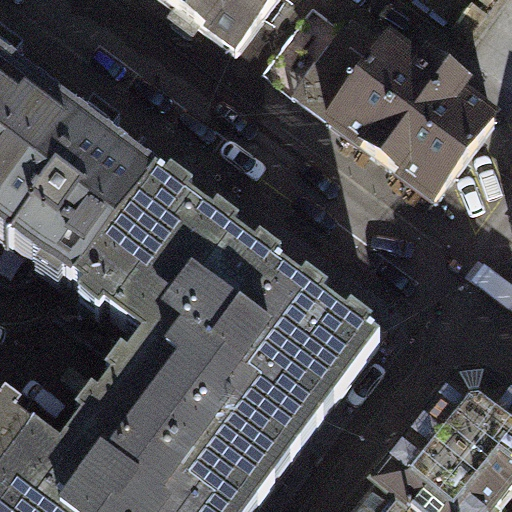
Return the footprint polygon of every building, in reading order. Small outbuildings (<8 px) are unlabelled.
[(138,0),(239,73),(295,0),(138,0)] [(342,36),(293,100),(328,126),(387,48),(359,27),(342,36)] [(420,73),(387,48),(328,126),(435,206),(495,127),(458,99),(465,90),(428,62),(420,73)] [(0,70),(0,240),(72,293),(153,181),(103,145),(0,70)] [(153,181),(72,293),(144,345),(60,460),(29,438),(0,478),(0,511),(264,511),(380,353),(366,342),(371,335),(351,320),(346,328),(319,309),(325,301),(305,286),(299,293),(275,276),(281,269),(260,254),(256,261),(238,248),(231,243),(238,234),(216,218),(210,226),(185,207),(190,199),(170,184),(165,190),(153,181)] [(511,409),(487,391),(457,393),(374,496),(378,499),(394,511),(499,511),(511,496),(511,409)] [(0,478),(29,438),(0,414),(0,478)] [(394,511),(378,499),(367,511),(394,511)]
